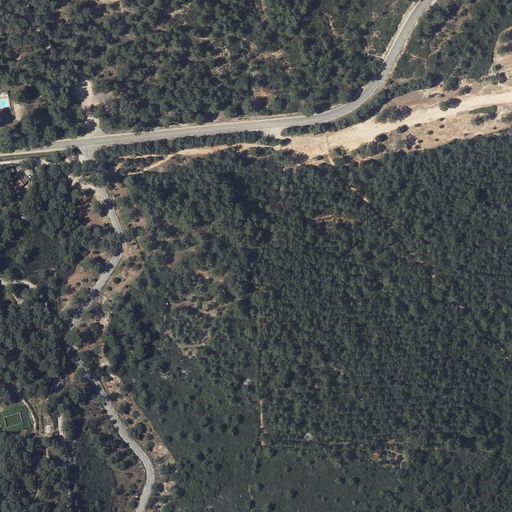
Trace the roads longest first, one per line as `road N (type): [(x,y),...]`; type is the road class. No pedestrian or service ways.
road 1 (tertiary): [(138,511),(150,477),(144,457),(68,341),(120,245),(88,142)]
road 2 (secondary): [(425,0),(374,84),(334,114),(88,142)]
road 3 (track): [(492,336),(345,180),(328,155),(329,140)]
road 4 (track): [(303,142),(511,96)]
road 5 (track): [(95,141),(85,79),(46,42),(24,0)]
